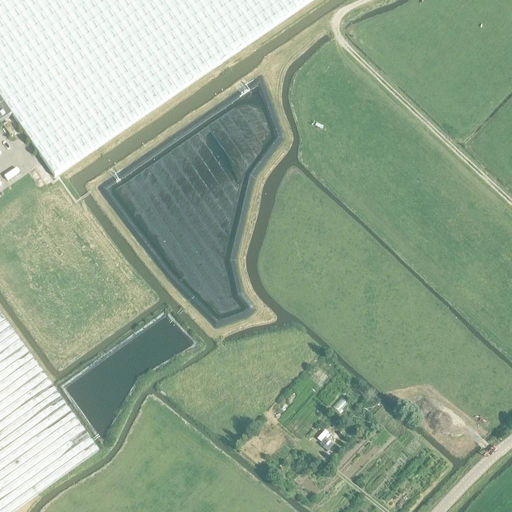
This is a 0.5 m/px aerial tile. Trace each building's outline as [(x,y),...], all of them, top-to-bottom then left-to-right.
[(0,0),(0,121),(11,114),(54,176),(312,0),(0,0)] [(16,133),(8,121),(3,124),(11,136),(16,133)] [(0,511),(12,511),(99,451),(0,313),(0,511)] [(325,430),(317,439),(321,442),(329,433),(325,430)] [(328,451),(333,445),(325,439),(320,445),(328,451)]
